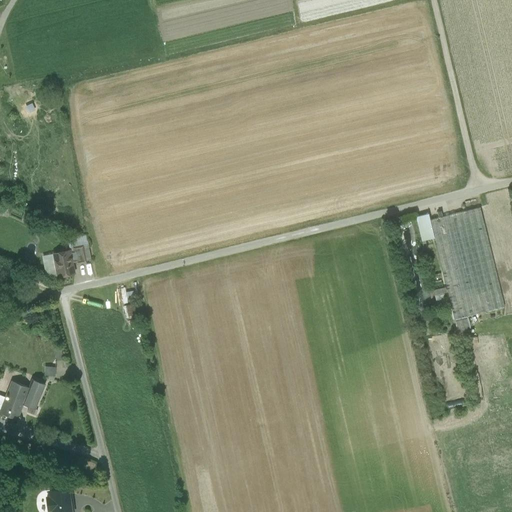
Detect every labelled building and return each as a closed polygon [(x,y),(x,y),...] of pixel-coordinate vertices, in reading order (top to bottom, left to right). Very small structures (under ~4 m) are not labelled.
[(480,207),(430,220),(434,237),(454,319),(470,315),(504,307),(480,207)] [(428,213),(416,216),(422,240),(434,237),(430,220),(428,213)] [(82,245),(88,244),(87,238),(83,237),(67,239),(69,250),(70,252),(74,251),(73,247),(82,245)] [(88,244),(82,245),(85,261),(91,260),(88,244)] [(82,245),(73,247),(74,251),(76,261),(76,263),(85,261),(82,245)] [(69,250),(53,253),(58,276),(74,273),(72,261),(76,261),(74,251),(70,252),(69,250)] [(58,276),(53,253),(44,255),(48,277),(58,276)] [(133,303),(126,305),(128,316),(135,314),(133,303)] [(470,315),(454,319),(456,330),(472,326),(470,315)] [(64,358),(61,348),(54,350),(57,361),(64,358)] [(45,366),(44,374),(54,375),(55,367),(45,366)] [(32,380),(29,389),(12,382),(5,398),(23,405),(29,408),(34,410),(44,385),(32,380)] [(23,405),(5,398),(1,409),(0,411),(0,414),(16,422),(23,405)] [(73,511),(70,488),(60,489),(51,490),(49,491),(50,497),(46,498),(48,510),(52,510),(52,511),(73,511)]
